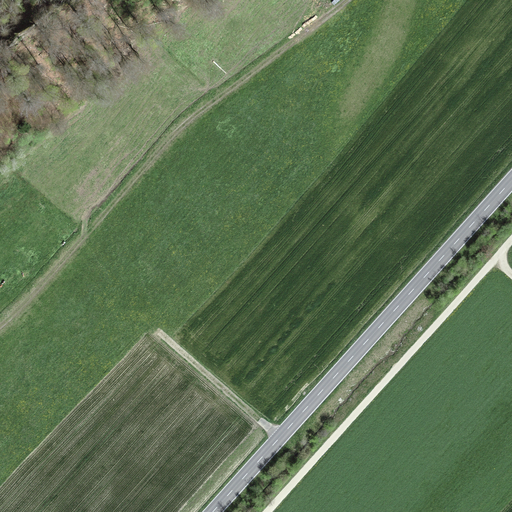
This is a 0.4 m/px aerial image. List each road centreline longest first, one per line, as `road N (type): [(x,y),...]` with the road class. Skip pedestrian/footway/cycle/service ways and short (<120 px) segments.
road 1 (track): [(0,332),(177,131),(347,0)]
road 2 (secondary): [(212,511),(511,180)]
road 3 (track): [(267,511),(511,241)]
road 4 (track): [(280,436),(157,333)]
